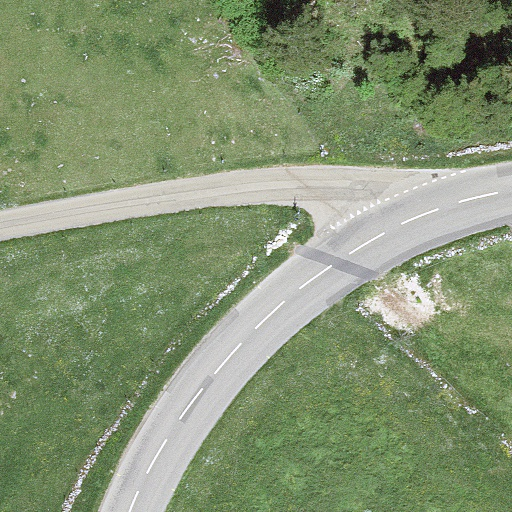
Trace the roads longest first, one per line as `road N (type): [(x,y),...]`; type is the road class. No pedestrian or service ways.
road 1 (secondary): [(482,201),(396,224),(311,279),(191,404),(132,511)]
road 2 (unclassified): [(0,227),(141,202),(353,186),(482,201)]
